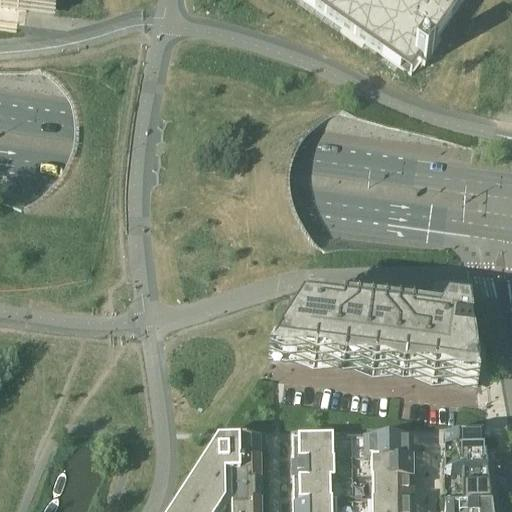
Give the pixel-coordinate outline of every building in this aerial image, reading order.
[(0,0),(0,11),(54,19),(54,0),(0,0)] [(428,50),(462,0),(302,0),(399,68),(408,55),(420,64),(424,67),(432,56),(428,53),(426,52),(428,50)] [(475,387),(467,319),(310,298),(270,359),(475,387)] [(486,470),(485,458),(483,458),(482,447),(483,447),(482,438),(471,439),(471,440),(442,440),(443,461),(442,461),(442,473),(443,473),(443,476),(461,476),(486,476),(485,470),(486,470)] [(410,463),(410,441),(365,442),(365,464),(410,463)] [(329,464),(328,442),(290,443),(291,465),(329,464)] [(370,511),(371,505),(371,504),(371,483),(371,482),(370,482),(370,464),(365,464),(365,442),(328,442),(329,464),(330,464),(330,484),(330,485),(326,485),(326,505),(327,505),(327,506),(327,511),(370,511)] [(218,511),(228,498),(227,511),(259,511),(258,447),(226,447),(226,445),(216,445),(216,444),(172,511),(218,511)] [(411,482),(410,463),(365,464),(370,464),(370,482),(371,482),(371,483),(411,482)] [(330,484),(330,464),(329,464),(291,465),(291,484),(330,484)] [(489,500),(486,476),(461,476),(461,501),(489,500)] [(411,504),(411,482),(371,483),(371,504),(371,505),(411,504)] [(326,505),(326,485),(330,485),(330,484),(291,484),(291,506),(327,506),(327,505),(326,505)] [(490,511),(489,500),(461,501),(443,501),(443,511),(490,511)]
